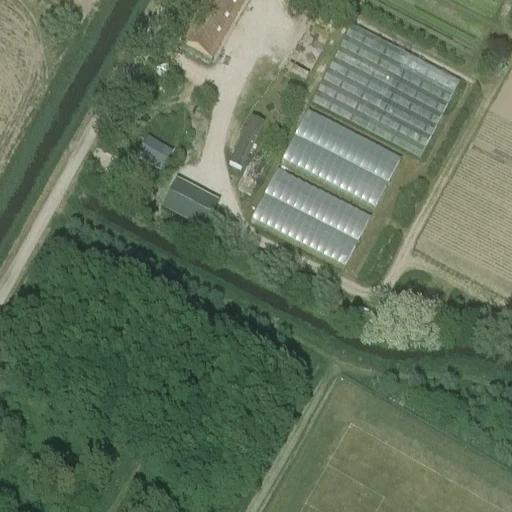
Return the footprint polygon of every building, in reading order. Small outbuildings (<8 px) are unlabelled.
[(204,0),(179,45),(210,62),(244,0),(204,0)] [(419,162),(459,85),(351,29),(311,106),(419,162)] [(279,166),(375,210),(400,154),(304,111),(279,166)] [(146,141),(135,161),(159,175),(170,155),(146,141)] [(346,267),(369,213),(273,172),(249,225),(346,267)] [(177,190),(194,200),(204,183),(187,173),(177,190)]
